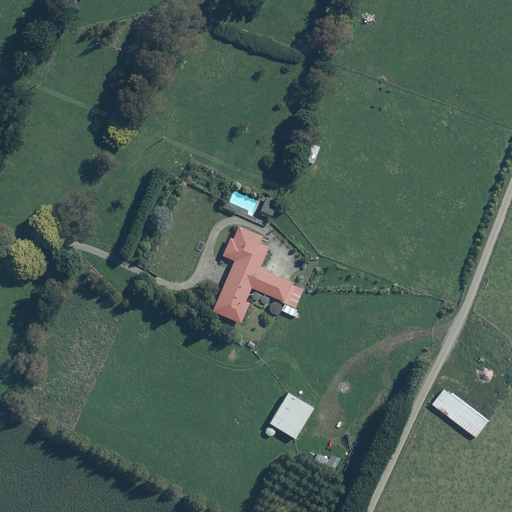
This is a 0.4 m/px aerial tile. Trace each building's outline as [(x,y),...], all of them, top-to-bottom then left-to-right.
[(316,166),(321,148),(309,144),(303,162),(316,166)] [(275,199),(268,196),(261,211),(274,216),(278,208),(272,206),(275,199)] [(265,236),(240,226),(234,239),(231,238),(224,257),(235,261),(214,311),(242,323),(251,301),(248,300),(253,289),(286,304),(283,312),(296,318),(300,310),(297,308),(305,289),(296,285),(297,283),(262,268),(271,247),(262,243),(265,236)] [(445,386),(431,405),(476,439),(490,420),(445,386)] [(291,392),(271,423),(297,440),(317,409),(291,392)]
